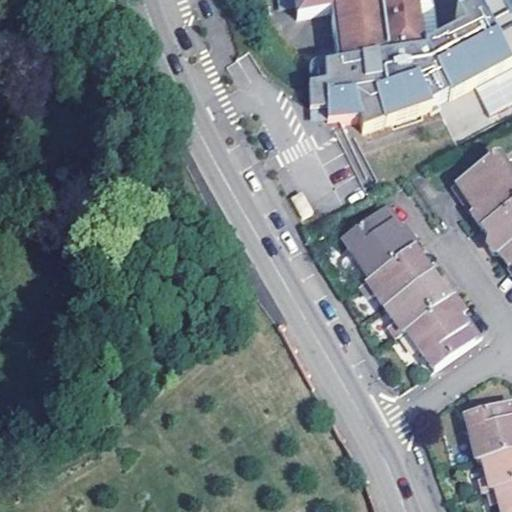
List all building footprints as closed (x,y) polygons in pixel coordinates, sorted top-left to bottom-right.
[(334,19),(342,72),(329,74),(330,81),(334,105),(336,118),(368,113),(372,123),(431,112),(431,110),(449,101),(450,103),(479,89),(493,118),(511,108),(511,53),(488,66),(469,32),(444,45),(437,0),(430,0),(419,2),(419,0),(296,0),(301,24),(334,19)] [(469,32),(488,66),(511,53),(511,16),(503,0),(495,0),(462,18),(469,32)] [(310,56),(310,74),(324,74),(324,56),(310,56)] [(334,105),(330,81),(314,84),(318,108),(326,107),(334,105)] [(465,220),(475,233),(511,207),(511,186),(510,183),(503,174),(499,176),(490,165),(451,192),(465,211),(469,217),(465,220)] [(447,195),(465,220),(469,217),(465,211),(451,192),(447,195)] [(511,207),(475,233),(484,245),(487,243),(488,245),(490,247),(494,246),(500,254),(511,245),(511,207)] [(398,235),(401,234),(385,211),(378,216),(390,232),(394,230),(396,232),(398,235)] [(368,284),(406,257),(413,252),(401,234),(398,235),(396,232),(394,230),(390,232),(378,216),(339,244),(368,284)] [(487,243),(484,245),(482,246),(480,252),(485,258),(492,257),(493,259),(500,254),(494,246),(490,247),(488,245),(487,243)] [(511,245),(500,254),(493,259),(504,274),(509,271),(511,274),(511,245)] [(416,270),(406,257),(368,284),(359,291),(368,302),(373,298),(383,313),(418,288),(413,282),(410,278),(416,270)] [(425,283),(416,270),(410,278),(413,282),(418,288),(425,283)] [(424,297),(434,295),(425,283),(418,288),(421,293),(424,297)] [(398,342),(443,308),(434,295),(424,297),(421,293),(418,288),(383,313),(394,327),(390,330),(398,342)] [(448,305),(406,336),(434,374),(469,349),(458,333),(462,330),(459,327),(457,324),(461,322),(448,305)] [(469,349),(476,343),(461,322),(457,324),(459,327),(462,330),(458,333),(469,349)] [(511,412),(511,408),(464,419),(475,467),(481,465),(511,457),(511,412)] [(486,496),(511,489),(511,457),(481,465),(485,480),(479,482),(482,497),(486,496)] [(511,511),(511,489),(486,496),(490,508),(497,506),(498,511),(511,511)]
